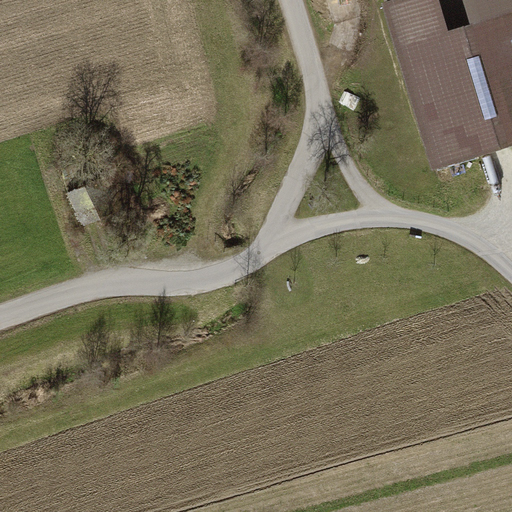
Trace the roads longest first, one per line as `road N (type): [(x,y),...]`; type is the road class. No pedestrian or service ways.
road 1 (residential): [(289,0),(321,126),(265,246),(197,281),(123,276),(0,315)]
road 2 (track): [(511,255),(503,245),(380,215),(317,224),(265,246)]
